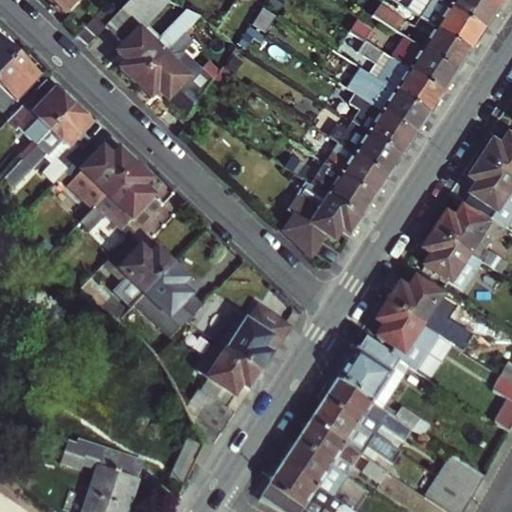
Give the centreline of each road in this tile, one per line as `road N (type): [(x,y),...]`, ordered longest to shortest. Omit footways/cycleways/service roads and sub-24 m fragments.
road 1 (residential): [(4,0),(334,311)]
road 2 (tertiary): [(334,311),(511,40)]
road 3 (tertiary): [(214,498),(334,311)]
